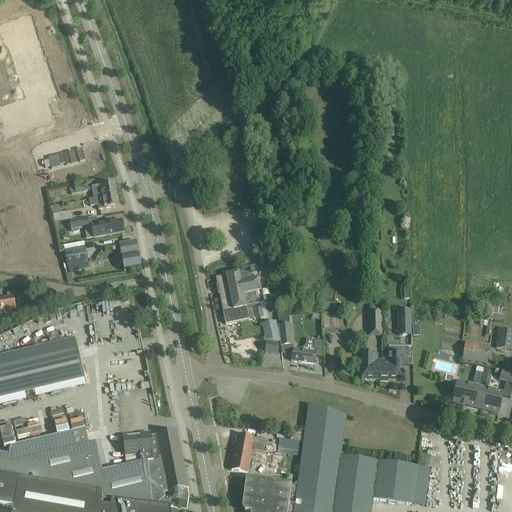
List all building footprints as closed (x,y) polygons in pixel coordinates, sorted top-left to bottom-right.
[(19,16),(0,22),(0,34),(1,37),(7,35),(29,97),(0,107),(0,110),(7,129),(46,116),(38,92),(49,88),(28,28),(23,29),(19,16)] [(86,183),(74,185),(75,187),(70,188),(71,195),(76,194),(76,195),(87,192),(86,183)] [(89,200),(89,201),(117,196),(115,184),(92,188),(94,199),(89,200)] [(117,196),(89,201),(90,208),(98,206),(99,211),(119,207),(117,196)] [(51,207),(54,223),(73,219),(71,211),(61,213),(60,205),(51,207)] [(88,219),(69,222),(71,231),(72,231),(73,232),(74,233),(78,232),(80,231),(79,229),(90,227),(88,219)] [(122,221),(112,223),(106,224),(91,227),(93,240),(124,234),(122,221)] [(119,245),(122,263),(124,273),(141,270),(136,242),(119,245)] [(64,247),(66,258),(68,268),(88,264),(84,243),(64,247)] [(216,279),(226,325),(249,321),(246,308),(264,305),(261,292),(255,266),(250,267),(251,275),(245,276),(245,273),(239,274),(226,276),(226,277),(216,279)] [(0,311),(16,309),(14,297),(0,299),(0,311)] [(322,301),(322,311),(335,310),(335,300),(322,301)] [(257,307),(259,320),(267,318),(265,305),(257,307)] [(411,337),(410,311),(397,311),(398,337),(411,337)] [(381,312),(369,312),(369,327),(381,327),(381,312)] [(280,343),(279,330),(277,331),(276,323),(262,326),(265,342),(280,343)] [(294,346),(292,324),(278,326),(279,330),(280,343),(281,347),(294,346)] [(511,332),(499,330),(497,349),(511,350),(511,332)] [(0,357),(0,399),(84,380),(74,340),(0,357)] [(293,352),(292,362),(314,365),(316,357),(322,358),(322,342),(314,341),(313,351),(294,349),(293,352)] [(265,354),(278,355),(279,345),(266,344),(265,354)] [(463,360),(487,363),(489,347),(466,344),(463,360)] [(377,371),(377,381),(380,381),(380,382),(388,382),(388,381),(400,381),(400,366),(404,366),(404,353),(400,353),(386,352),(386,360),(383,360),(382,371),(377,371)] [(377,381),(377,371),(382,371),(383,361),(383,360),(378,360),(378,354),(362,353),(361,381),(377,381)] [(502,370),(501,374),(508,375),(506,382),(511,383),(511,372),(508,372),(502,370)] [(476,371),(473,383),(481,385),(484,373),(483,373),(476,371)] [(453,403),(476,409),(481,388),(458,382),(453,403)] [(511,383),(506,382),(503,393),(503,395),(510,397),(511,388),(511,383)] [(481,388),(476,409),(498,415),(503,395),(503,393),(481,388)] [(425,507),(430,470),(417,468),(418,467),(341,456),(345,427),(346,417),(308,405),(297,487),(294,511),(371,511),(373,499),(413,505),(425,507)] [(62,407),(50,409),(54,430),(66,428),(62,407)] [(15,441),(26,440),(25,430),(27,430),(25,418),(12,420),(15,441)] [(9,455),(6,475),(102,493),(103,497),(169,509),(172,509),(173,502),(163,501),(164,493),(188,489),(176,432),(156,435),(156,436),(140,438),(140,435),(127,436),(127,439),(123,439),(125,457),(140,455),(141,463),(102,472),(95,442),(89,444),(86,429),(11,447),(9,455)] [(291,433),(290,441),(302,442),(303,434),(291,433)] [(238,436),(236,447),(252,450),(254,438),(238,436)] [(297,457),(299,443),(279,440),(277,454),(297,457)] [(252,450),(236,447),(231,471),(247,474),(252,450)] [(0,452),(0,474),(5,476),(9,454),(0,452)] [(439,467),(440,457),(420,455),(418,465),(439,467)] [(0,474),(0,506),(13,509),(12,511),(169,511),(169,509),(102,500),(102,493),(6,476),(5,476),(0,474)] [(294,511),(297,487),(249,480),(245,506),(249,510),(251,511),(252,511),(294,511)]
